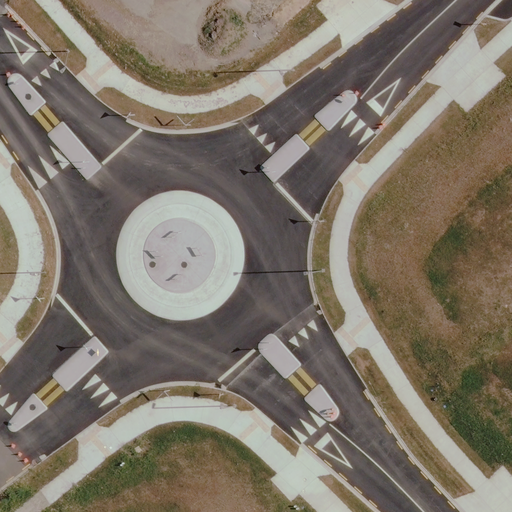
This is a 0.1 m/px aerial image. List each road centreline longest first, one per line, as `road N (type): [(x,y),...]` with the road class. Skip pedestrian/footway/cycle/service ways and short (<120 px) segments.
road 1 (unknown): [(20,0),(219,221),(504,511)]
road 2 (unknown): [(19,402),(219,221)]
